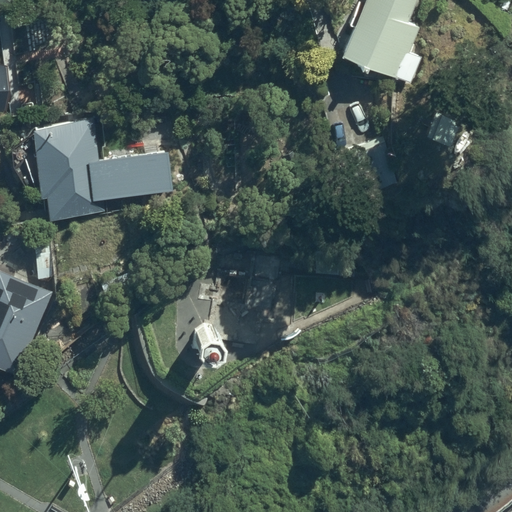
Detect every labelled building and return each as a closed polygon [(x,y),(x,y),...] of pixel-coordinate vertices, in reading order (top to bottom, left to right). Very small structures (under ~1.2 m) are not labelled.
[(0,0),(0,9),(16,10),(15,0),(0,0)] [(363,0),(343,50),(398,72),(418,22),(408,19),(416,0),(363,0)] [(94,113),(31,121),(41,192),(47,191),(50,213),(104,206),(102,193),(172,183),(167,147),(100,156),(94,113)] [(385,140),(351,150),(362,189),(396,179),(385,140)] [(54,278),(49,237),(33,239),(39,280),(54,278)] [(0,362),(18,371),(54,289),(0,265),(0,362)] [(210,348),(218,342),(219,338),(220,332),(214,323),(209,322),(204,321),(195,327),(193,338),(199,346),(210,348)]
